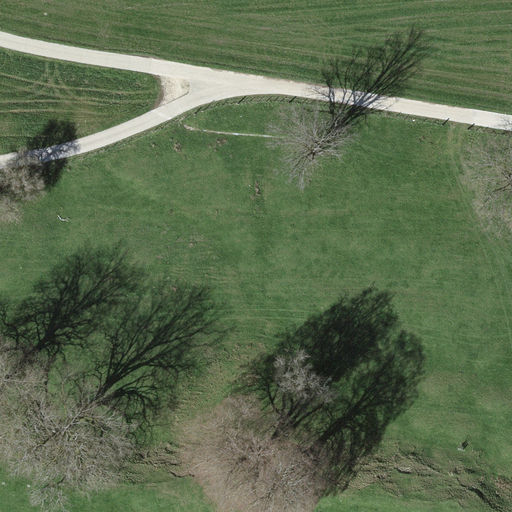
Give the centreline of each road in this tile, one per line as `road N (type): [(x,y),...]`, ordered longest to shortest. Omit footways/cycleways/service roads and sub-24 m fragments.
road 1 (track): [(0,46),(511,131)]
road 2 (track): [(0,168),(108,145),(172,113),(202,85)]
